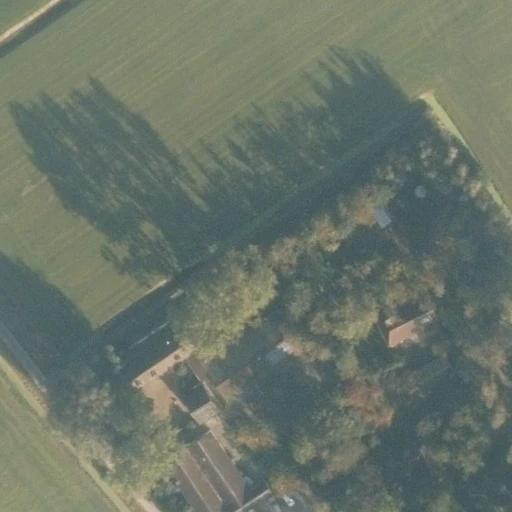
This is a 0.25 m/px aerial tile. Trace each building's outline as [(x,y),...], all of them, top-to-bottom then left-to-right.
[(390,236),(362,199),(339,218),(341,221),(340,226),(344,231),(349,231),(356,241),(355,246),(359,251),(364,251),(366,254),(390,236)] [(511,287),(484,304),(500,331),(511,324),(511,287)] [(440,314),(428,290),(410,299),(408,296),(374,314),(389,343),(423,326),(422,323),(440,314)] [(260,382),(306,350),(278,309),(244,333),(210,356),(181,314),(127,351),(131,358),(115,369),(130,392),(185,354),(203,380),(183,393),(201,421),(222,407),(222,408),(232,401),(237,409),(266,389),(260,382)] [(423,390),(458,375),(449,353),(413,369),(423,390)] [(249,488),(210,429),(164,460),(198,511),(236,511),(271,489),(264,478),(249,488)] [(449,472),(426,433),(408,444),(409,447),(399,453),(406,464),(417,458),(422,468),(412,474),(418,485),(428,479),(430,483),(449,472)]
